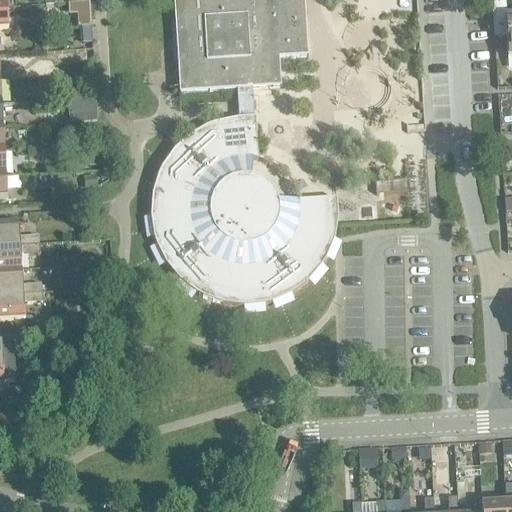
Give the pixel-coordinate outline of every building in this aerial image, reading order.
[(151,197),(149,219),(152,240),(155,247),(164,266),(178,282),(195,295),(201,299),(221,306),(242,309),(264,307),(271,305),(290,296),(307,283),(321,267),(325,261),(333,241),(337,220),(335,201),(296,203),(297,206),(277,207),(277,205),(276,202),(275,199),(273,197),(272,194),(270,192),(268,190),(266,188),(263,186),(261,185),(258,183),(255,182),(253,181),(250,180),(247,180),(249,161),(257,162),(254,120),(253,120),(251,91),(280,89),(278,60),(307,58),(305,37),(304,22),(290,23),(289,8),(288,0),(290,0),(171,0),(178,95),(179,96),(236,92),(238,121),(214,125),(205,129),(189,139),(173,153),(161,170),(157,177),(151,197)] [(89,4),(67,6),(67,17),(76,17),(76,29),(90,28),(89,4)] [(79,66),(67,67),(68,78),(80,78),(79,66)] [(91,79),(65,80),(66,101),(92,100),(91,79)] [(95,101),(67,102),(68,126),(96,124),(95,101)] [(71,141),(71,150),(84,149),(83,141),(71,141)] [(511,142),(500,144),(501,155),(511,154),(511,142)] [(86,173),(101,172),(100,154),(85,155),(86,173)] [(511,154),(501,155),(502,163),(511,162),(511,154)] [(95,178),(82,179),(83,191),(96,190),(95,178)] [(374,185),(375,197),(407,194),(406,182),(374,185)] [(511,200),(503,201),(504,214),(511,213),(511,200)] [(0,224),(0,249),(38,247),(37,238),(18,239),(17,224),(0,224)] [(0,249),(0,273),(20,272),(19,258),(38,256),(38,247),(0,249)] [(96,257),(84,257),(84,268),(97,267),(96,257)] [(0,273),(0,297),(41,295),(40,286),(21,287),(20,272),(0,273)] [(0,322),(23,321),(22,306),(41,304),(41,295),(0,297),(0,322)] [(89,317),(79,317),(79,325),(89,324),(89,317)] [(17,416),(0,416),(0,428),(0,431),(18,430),(17,416)] [(489,446),(478,446),(479,457),(490,457),(489,446)] [(404,450),(392,450),(393,464),(405,464),(404,450)] [(428,451),(417,452),(418,462),(429,462),(428,451)] [(367,452),(358,452),(358,472),(367,471),(367,452)] [(463,485),(455,485),(456,500),(456,507),(464,507),(463,485)] [(407,492),(398,493),(398,502),(408,501),(407,492)] [(456,511),(456,507),(456,500),(446,500),(447,511),(456,511)] [(432,511),(432,501),(422,502),(423,511),(432,511)] [(408,511),(408,503),(398,503),(398,511),(408,511)]
